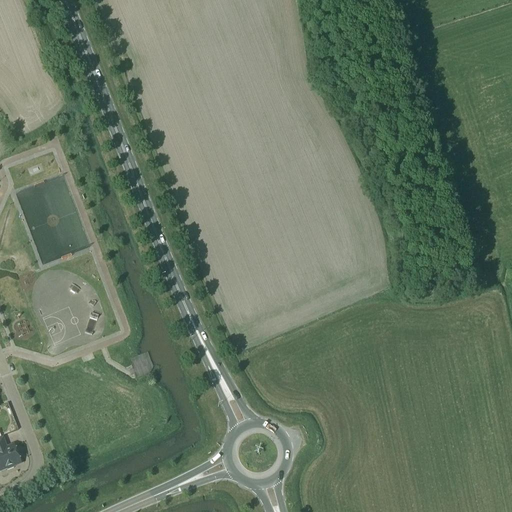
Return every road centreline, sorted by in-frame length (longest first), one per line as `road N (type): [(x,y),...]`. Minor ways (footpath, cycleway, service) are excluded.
road 1 (primary): [(187,311),(64,0)]
road 2 (residential): [(0,504),(37,467),(0,361)]
road 3 (primary): [(256,424),(187,311)]
road 4 (primary): [(187,311),(233,435)]
